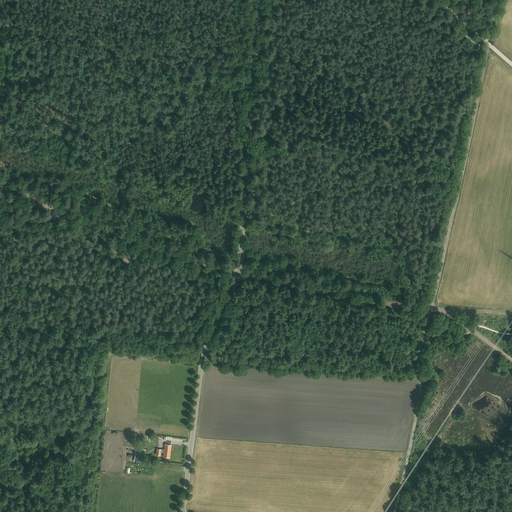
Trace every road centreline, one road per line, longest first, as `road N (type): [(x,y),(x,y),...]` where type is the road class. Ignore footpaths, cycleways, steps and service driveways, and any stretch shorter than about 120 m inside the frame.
road 1 (unclassified): [(182,511),(201,359),(238,272),(259,0)]
road 2 (track): [(0,429),(98,438),(106,356),(114,352),(415,375)]
road 3 (track): [(488,45),(415,375)]
road 4 (track): [(140,243),(283,283),(442,309)]
road 5 (track): [(393,511),(420,382),(415,375)]
